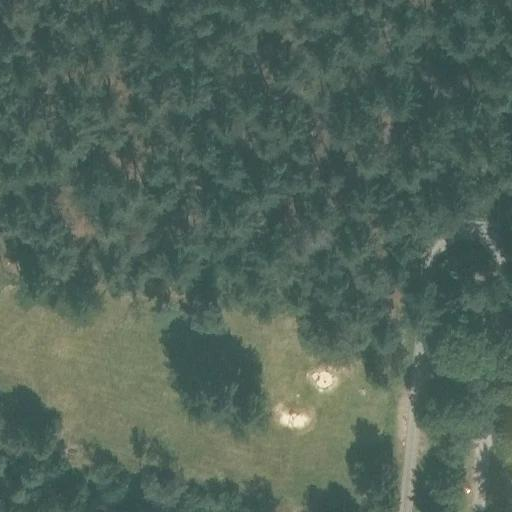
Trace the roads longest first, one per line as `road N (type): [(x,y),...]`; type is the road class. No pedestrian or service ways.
road 1 (unclassified): [(508,247),(492,226),(470,222),(442,238),(432,260),(403,511)]
road 2 (unclassified): [(480,511),(508,247)]
